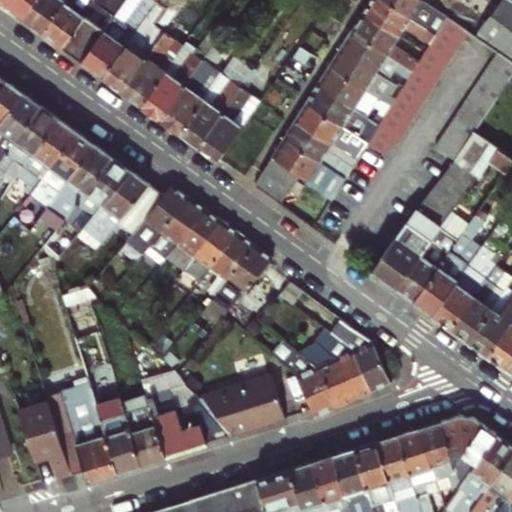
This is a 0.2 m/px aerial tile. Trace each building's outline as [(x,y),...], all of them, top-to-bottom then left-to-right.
[(21,17),(32,0),(1,0),(0,2),(21,17)] [(41,31),(63,0),(32,0),(21,17),(41,31)] [(63,0),(41,31),(61,45),(93,0),(63,0)] [(81,60),(124,0),(93,0),(61,45),(81,60)] [(102,75),(140,22),(156,0),(124,0),(81,60),(102,75)] [(193,0),(192,1),(204,10),(212,0),(193,0)] [(386,0),(371,0),(364,12),(400,35),(407,24),(433,41),(438,33),(430,28),(386,0)] [(417,8),(422,0),(386,0),(430,28),(438,33),(449,16),(441,10),(435,20),(417,8)] [(511,1),(510,0),(499,0),(473,34),(500,53),(511,62),(511,1)] [(400,35),(364,12),(352,30),(406,64),(415,69),(420,61),(394,45),(400,35)] [(402,136),(470,31),(449,16),(438,33),(433,41),(420,61),(415,69),(404,87),(392,105),(387,113),(381,122),(369,140),(366,145),(382,155),(384,152),(386,153),(402,136)] [(122,89),(160,37),(140,22),(102,75),(122,89)] [(160,117),(204,58),(223,32),(214,26),(198,47),(187,40),(184,44),(165,69),(141,103),(160,117)] [(141,103),(165,69),(156,62),(175,37),(165,30),(160,37),(122,89),(141,103)] [(406,64),(352,30),(341,47),(395,81),(406,64)] [(184,44),(175,37),(156,62),(165,69),(184,44)] [(395,81),(341,47),(330,65),(384,99),(395,81)] [(238,53),(226,69),(248,85),(260,69),(238,53)] [(453,160),(474,129),(511,74),(511,62),(500,53),(435,147),(453,160)] [(222,71),(204,58),(160,117),(179,130),(222,71)] [(384,99),(330,65),(318,83),(368,114),(374,104),(387,113),(392,105),(384,99)] [(198,144),(241,85),(222,71),(179,130),(198,144)] [(0,122),(21,93),(5,81),(0,87),(0,122)] [(318,83),(307,101),(369,140),(381,122),(368,114),(318,83)] [(217,158),(247,116),(260,99),(241,85),(198,144),(217,158)] [(0,122),(0,160),(39,106),(21,93),(0,122)] [(369,140),(307,101),(295,120),(357,159),(366,145),(369,140)] [(22,167),(57,119),(39,106),(0,160),(0,164),(7,170),(14,161),(22,167)] [(75,132),(57,119),(22,167),(27,171),(24,175),(26,177),(18,188),(6,204),(16,212),(40,179),(75,132)] [(357,159),(295,120),(284,136),(346,176),(357,159)] [(396,288),(450,212),(489,160),(498,147),(474,129),(453,160),(421,203),(372,271),(396,288)] [(44,209),(92,144),(75,132),(40,179),(48,186),(36,203),(44,209)] [(346,176),(284,136),(272,155),(287,165),(300,173),(308,178),(315,168),(341,185),(346,176)] [(57,227),(65,215),(110,157),(92,144),(44,209),(40,214),(57,227)] [(511,162),(511,157),(498,147),(489,160),(505,172),(511,162)] [(267,194),(287,165),(272,155),(254,185),(267,194)] [(65,215),(84,230),(130,171),(110,157),(65,215)] [(267,194),(280,203),(300,173),(287,165),(267,194)] [(27,171),(22,167),(11,182),(18,188),(26,177),(24,175),(27,171)] [(102,248),(109,239),(148,184),(130,171),(84,230),(82,233),(102,248)] [(124,250),(144,222),(163,195),(148,184),(109,239),(124,250)] [(171,185),(163,195),(144,222),(161,234),(188,197),(171,185)] [(151,249),(168,261),(204,209),(188,197),(161,234),(151,249)] [(183,272),(220,220),(204,209),(168,261),(183,272)] [(467,225),(450,212),(396,288),(413,300),(467,225)] [(475,214),(467,225),(413,300),(432,314),(466,265),(468,263),(458,256),(471,237),(483,220),(475,214)] [(14,215),(3,229),(17,238),(26,226),(14,215)] [(212,270),(238,232),(220,220),(183,272),(201,284),(212,270)] [(255,244),(238,232),(212,270),(220,275),(203,299),(210,304),(219,294),(255,244)] [(67,252),(49,237),(43,245),(61,259),(67,252)] [(481,245),(471,237),(458,256),(468,263),(481,245)] [(90,299),(124,250),(109,239),(102,248),(75,286),(90,299)] [(468,263),(466,265),(432,314),(450,327),(493,266),(484,259),(491,249),(482,243),(481,245),(468,263)] [(230,315),(271,256),(255,244),(219,294),(210,304),(206,309),(223,322),(230,315)] [(137,269),(146,255),(133,245),(124,259),(137,269)] [(47,258),(44,249),(35,252),(38,261),(47,258)] [(493,266),(450,327),(468,340),(511,279),(493,266)] [(511,279),(468,340),(485,352),(511,315),(511,279)] [(302,291),(292,284),(290,283),(281,296),(293,304),(302,291)] [(505,366),(511,355),(511,315),(485,352),(505,366)] [(343,320),(333,334),(354,350),(372,391),(391,382),(373,342),(343,320)] [(354,350),(333,334),(327,330),(313,348),(319,346),(322,351),(326,350),(336,358),(354,399),(372,391),(354,350)] [(282,339),(271,353),(299,374),(317,415),(335,407),(316,366),(301,353),(282,339)] [(313,348),(301,353),(316,366),(335,407),(354,399),(336,358),(326,350),(322,351),(319,346),(313,348)] [(141,463),(121,400),(111,370),(87,378),(97,408),(118,471),(141,463)] [(275,381),(268,376),(197,398),(232,435),(238,433),(287,418),(275,381)] [(73,377),(43,386),(48,403),(72,476),(86,472),(89,479),(118,471),(97,408),(85,412),(75,382),(73,377)] [(85,412),(97,408),(87,378),(75,382),(85,412)] [(232,435),(197,398),(191,392),(185,385),(153,417),(165,456),(232,435)] [(153,417),(145,393),(121,400),(141,463),(165,456),(153,417)] [(0,403),(0,457),(16,451),(0,403)] [(72,476),(48,403),(21,412),(37,459),(51,456),(58,480),(72,476)] [(460,417),(440,424),(460,486),(497,434),(475,418),(460,417)] [(440,424),(418,431),(435,484),(447,480),(452,497),(460,486),(440,424)] [(418,431),(397,437),(414,490),(415,495),(422,493),(423,498),(417,500),(420,511),(433,511),(425,487),(435,484),(418,431)] [(468,511),(511,452),(511,444),(497,434),(460,486),(452,497),(446,506),(453,511),(468,511)] [(414,490),(397,437),(375,444),(392,497),(414,490)] [(392,497),(375,444),(354,451),(373,511),(396,511),(395,507),(392,497)] [(373,511),(354,451),(333,457),(349,511),(373,511)] [(496,511),(511,491),(511,452),(468,511),(496,511)] [(349,511),(333,457),(311,464),(325,511),(349,511)] [(325,511),(311,464),(289,471),(301,511),(325,511)] [(301,511),(289,471),(255,482),(264,511),(275,511),(277,511),(276,511),(301,511)] [(160,511),(264,511),(255,482),(160,511)] [(395,507),(417,500),(415,495),(414,490),(392,497),(395,507)] [(511,511),(511,491),(496,511),(511,511)]
